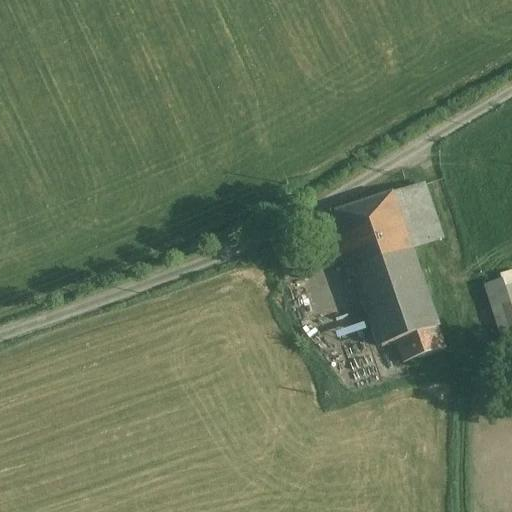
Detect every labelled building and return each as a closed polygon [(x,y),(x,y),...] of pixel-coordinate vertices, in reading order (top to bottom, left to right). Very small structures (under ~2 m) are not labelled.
[(424,184),(394,195),(414,252),(445,241),(424,184)] [(393,195),(326,218),(346,274),(351,273),(414,252),(394,195),(393,195)] [(414,252),(351,273),(379,351),(396,345),(438,329),(441,329),(414,252)] [(511,272),(501,276),(503,281),(484,287),(504,347),(511,344),(511,309),(511,307),(511,306),(511,272)] [(367,336),(364,315),(338,319),(341,340),(367,336)] [(438,329),(396,345),(404,366),(446,351),(438,329)]
